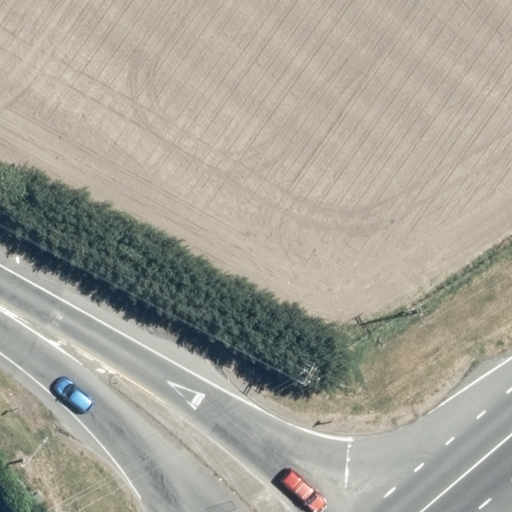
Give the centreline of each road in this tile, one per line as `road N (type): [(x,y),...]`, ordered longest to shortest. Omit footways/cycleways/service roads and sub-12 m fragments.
road 1 (secondary): [(39,331),(128,357),(363,511)]
road 2 (secondary): [(189,511),(39,331)]
road 3 (secondary): [(511,434),(420,511)]
